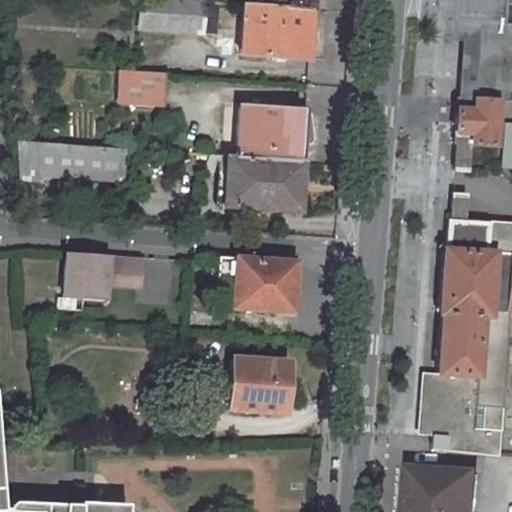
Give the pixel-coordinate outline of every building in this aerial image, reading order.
[(160,0),(137,0),(136,31),(197,34),(199,3),(160,0)] [(254,0),(254,7),(308,11),(308,0),(254,0)] [(511,0),(461,0),(460,24),(462,25),(476,25),(511,27),(511,0)] [(308,11),(254,7),(239,6),(236,56),(304,61),(308,11)] [(462,25),(458,102),(471,103),(476,25),(462,25)] [(118,104),(158,108),(160,76),(119,74),(118,104)] [(458,102),(454,102),(454,112),(471,113),(471,103),(458,102)] [(494,105),(471,103),(471,113),(454,112),(452,133),(469,135),(469,146),(492,148),(494,105)] [(300,113),(236,108),(232,156),(297,161),(298,142),(299,127),(300,113)] [(305,127),(299,127),(298,142),(305,142),(309,138),(305,127)] [(452,145),(454,146),(468,146),(469,146),(469,135),(452,133),(452,145)] [(34,175),(118,181),(120,149),(10,141),(13,181),(32,182),(34,175)] [(449,223),(462,224),(468,146),(454,146),(449,223)] [(218,206),(293,212),(297,161),(232,156),(221,156),(218,206)] [(511,229),(510,229),(487,226),(487,225),(462,224),(449,223),(446,222),(443,251),(440,251),(436,315),(439,316),(435,376),(430,377),(421,432),(444,434),(444,439),(444,453),(497,458),(506,339),(496,338),(498,312),(509,312),(511,312),(511,229)] [(138,257),(62,252),(60,287),(81,288),(80,299),(102,300),(103,284),(103,283),(103,274),(136,277),(138,257)] [(214,259),(213,262),(211,308),(287,313),(290,263),(214,259)] [(136,277),(103,274),(103,283),(103,284),(136,286),(136,277)] [(59,297),(80,299),(81,288),(60,287),(59,297)] [(509,312),(498,312),(496,338),(506,339),(509,312)] [(226,359),(223,411),(286,415),(288,385),(282,384),(283,364),(226,359)] [(430,438),(430,452),(444,453),(444,439),(430,438)] [(411,471),(407,511),(472,511),(475,477),(411,471)]
